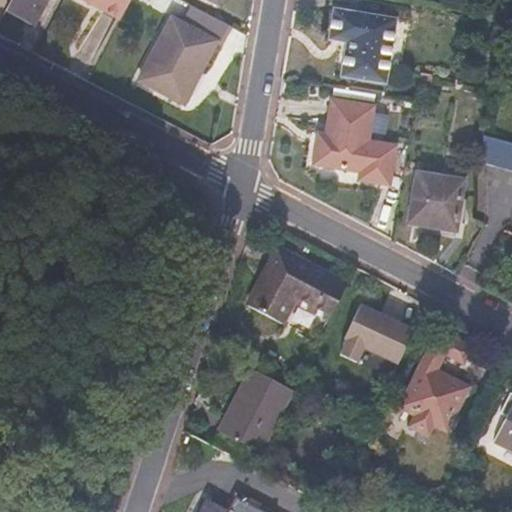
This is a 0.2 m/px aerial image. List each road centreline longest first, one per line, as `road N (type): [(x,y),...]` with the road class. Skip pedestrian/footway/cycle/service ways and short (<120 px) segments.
road 1 (residential): [(138,511),(242,187)]
road 2 (residential): [(511,327),(242,187)]
road 3 (residential): [(242,187),(0,57)]
road 4 (residential): [(242,187),(273,0)]
